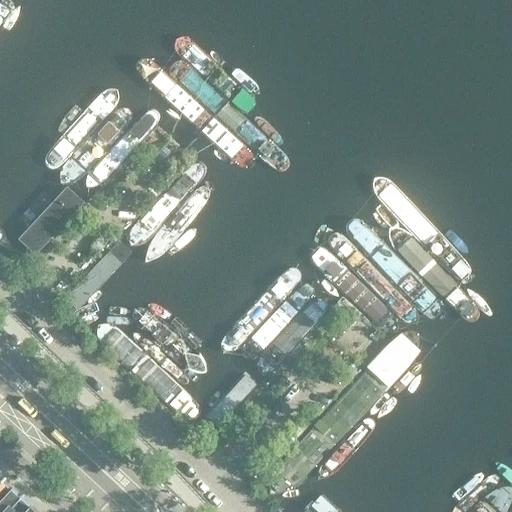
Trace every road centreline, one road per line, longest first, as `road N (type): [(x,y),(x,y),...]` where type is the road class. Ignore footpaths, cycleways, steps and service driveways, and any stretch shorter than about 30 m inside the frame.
road 1 (secondary): [(164,511),(0,358)]
road 2 (tertiary): [(0,393),(127,511)]
